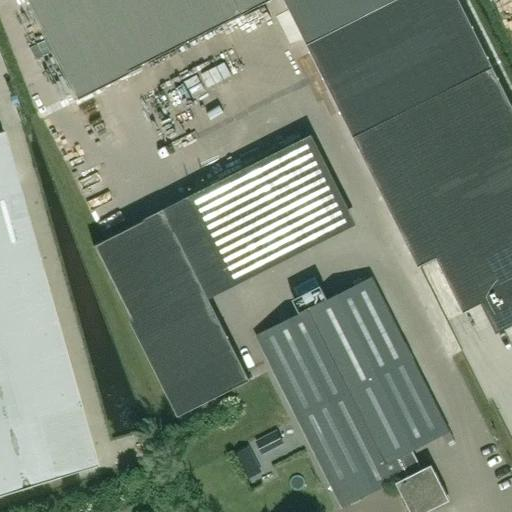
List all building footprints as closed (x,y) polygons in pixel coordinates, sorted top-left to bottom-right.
[(275,0),(87,0),(126,76),(275,0)] [(255,37),(262,56),(271,53),(265,33),(255,37)] [(420,267),(439,258),(466,312),(483,303),(498,333),(511,325),(511,102),(494,67),(355,137),(420,267)] [(0,494),(96,464),(16,177),(20,176),(17,165),(14,166),(3,128),(0,129),(0,494)] [(224,272),(349,208),(312,136),(187,200),(224,272)] [(251,381),(165,210),(93,246),(179,416),(251,381)] [(410,511),(429,511),(450,502),(434,468),(422,474),(410,451),(449,431),(373,279),(257,338),(343,509),(396,482),(410,511)] [(450,434),(444,437),(448,445),(454,441),(450,434)] [(249,446),(234,454),(247,480),(262,472),(249,446)]
